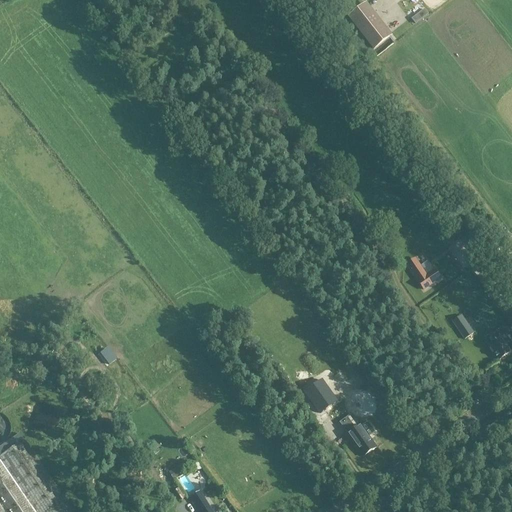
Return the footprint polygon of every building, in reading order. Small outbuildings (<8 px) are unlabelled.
[(393,36),(367,3),(348,17),(374,51),(393,36)] [(429,15),(425,10),(412,19),(416,24),(429,15)] [(466,237),(472,232),(466,225),(461,229),(466,237)] [(415,268),(411,271),(417,281),(424,291),(433,285),(441,279),(435,271),(427,277),(423,271),(419,265),(415,268)] [(457,291),(474,317),(479,313),(484,320),(490,317),(485,310),(490,306),(472,281),(457,291)] [(474,333),(462,315),(453,322),(465,340),(474,333)] [(493,333),(497,341),(490,346),(500,361),(511,354),(506,345),(511,341),(511,334),(506,325),(493,333)] [(306,393),(321,414),(337,402),(322,381),(306,393)] [(0,445),(2,444),(3,444),(4,443),(6,442),(7,440),(8,439),(9,438),(9,437),(10,436),(10,435),(10,434),(11,433),(11,431),(11,430),(11,429),(11,428),(10,427),(10,426),(9,424),(9,423),(8,421),(7,420),(5,418),(4,416),(3,416),(1,415),(0,414),(0,445)] [(339,423),(353,442),(364,457),(377,449),(360,426),(358,428),(349,416),(339,423)] [(0,511),(73,511),(25,440),(0,455),(0,511)] [(190,498),(199,511),(212,511),(200,492),(190,498)]
